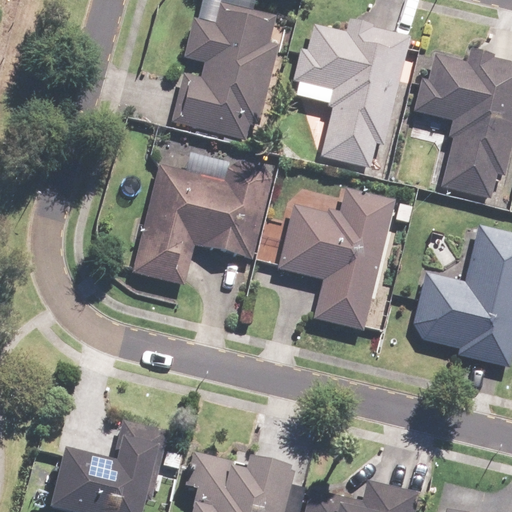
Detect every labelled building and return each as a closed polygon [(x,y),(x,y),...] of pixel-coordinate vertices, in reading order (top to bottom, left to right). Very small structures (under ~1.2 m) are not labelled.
[(177,77),(165,125),(240,144),(243,128),(252,131),(272,48),(263,46),(269,20),(246,14),(249,2),(242,0),(197,0),(192,22),(188,21),(178,62),(198,67),(195,81),(177,77)] [(379,149),(404,40),(367,32),(368,28),(343,22),(341,35),(307,27),(301,53),(295,51),(287,84),(292,85),(289,99),(322,106),(321,109),(325,110),(314,159),(365,171),(370,147),(379,149)] [(499,180),(511,123),(511,67),(488,62),(489,58),(464,53),(461,65),(428,58),(422,83),(416,82),(408,115),(446,124),(442,140),(446,141),(434,190),(486,202),(491,178),(499,180)] [(179,175),(153,168),(126,276),(178,289),(188,249),(246,263),(266,184),(257,171),(232,165),(221,172),(222,167),(183,157),(179,175)] [(357,335),(389,204),(340,192),(334,214),(322,211),(321,216),(287,208),(271,273),(318,284),(308,323),(357,335)] [(503,371),(511,334),(511,238),(473,229),(459,286),(420,276),(408,327),(416,343),(453,352),(452,358),(503,371)] [(38,511),(132,511),(134,503),(144,506),(161,436),(116,425),(106,465),(93,462),(93,465),(52,455),(38,511)] [(285,488),(288,476),(237,464),(236,469),(186,457),(178,488),(186,490),(180,511),(293,511),(299,491),(285,488)] [(407,511),(411,497),(360,484),(355,505),(304,494),(299,511),(407,511)]
